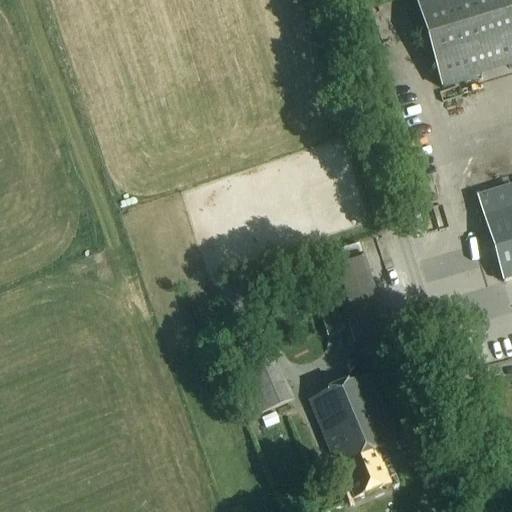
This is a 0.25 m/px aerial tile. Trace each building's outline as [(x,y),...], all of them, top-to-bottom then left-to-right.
[(511,0),(414,0),(442,91),(511,69),(511,0)] [(511,188),(477,199),(502,283),(511,279),(511,188)] [(327,267),(354,346),(390,334),(363,255),(327,267)] [(237,378),(254,419),(295,401),(277,360),(237,378)] [(310,402),(337,469),(340,468),(353,501),(391,486),(377,453),(395,446),(367,379),(310,402)]
